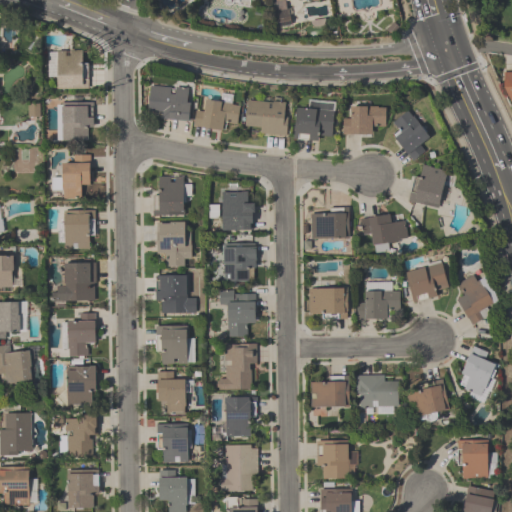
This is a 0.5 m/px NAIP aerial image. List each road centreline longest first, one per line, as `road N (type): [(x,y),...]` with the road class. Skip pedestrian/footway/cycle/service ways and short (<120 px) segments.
road 1 (residential): [(129,511),(126,32)]
road 2 (residential): [(288,511),(283,167)]
road 3 (residential): [(124,142),(217,161),(371,175)]
road 4 (tertiary): [(396,50),(184,49)]
road 5 (tertiary): [(184,49),(204,61),(333,75)]
road 6 (residential): [(287,347),(429,340)]
road 7 (primary): [(446,50),(446,77),(490,174)]
road 8 (primary): [(506,164),(466,74),(446,50)]
